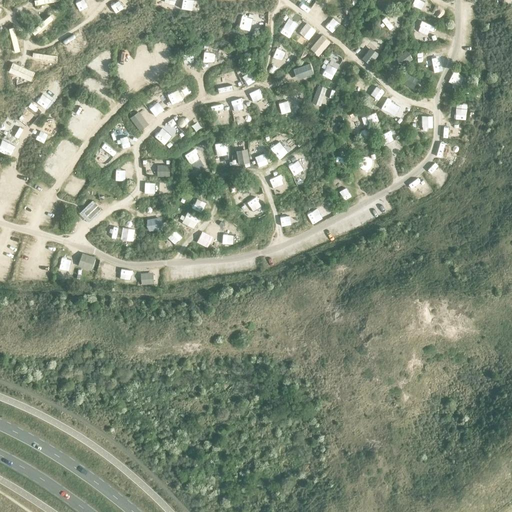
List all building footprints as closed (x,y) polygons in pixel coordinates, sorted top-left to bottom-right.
[(108,7),(110,14),(119,11),(117,3),(108,7)] [(247,13),(247,22),(260,22),(260,13),(247,13)] [(49,14),(31,30),(35,34),(53,18),(49,14)] [(292,37),(298,21),(288,17),(281,33),(292,37)] [(333,32),(340,22),(332,17),(325,27),(333,32)] [(430,34),(434,24),(422,20),(419,29),(430,34)] [(15,52),(20,50),(14,26),(9,27),(15,52)] [(306,43),(314,33),(310,30),(302,40),(306,43)] [(310,49),(320,55),(331,40),(321,33),(310,49)] [(283,57),(285,48),(276,45),(273,55),(283,57)] [(369,64),(377,56),(367,47),(359,55),(369,64)] [(203,62),(215,63),(215,53),(204,53),(203,62)] [(32,80),(36,71),(12,62),(9,71),(32,80)] [(311,62),(294,67),(297,78),(314,73),(311,62)] [(322,74),(333,78),(337,67),(327,63),(322,74)] [(248,85),(256,80),(252,71),(243,75),(248,85)] [(453,71),(448,83),(458,88),(463,76),(453,71)] [(133,72),(123,74),(126,86),(136,84),(133,72)] [(400,79),(406,85),(413,77),(407,72),(400,79)] [(99,96),(105,94),(101,85),(96,87),(99,96)] [(377,100),(383,90),(376,86),(370,96),(377,100)] [(313,100),(324,102),(327,89),(316,87),(313,100)] [(255,102),(264,97),(259,88),(250,93),(255,102)] [(37,99),(45,107),(53,99),(45,91),(37,99)] [(285,96),(289,106),(300,101),(296,92),(285,96)] [(233,108),(243,106),(242,97),(232,98),(233,108)] [(390,115),(398,104),(389,97),(381,108),(390,115)] [(149,108),(154,116),(164,111),(158,102),(149,108)] [(458,102),(455,117),(466,119),(469,104),(458,102)] [(91,105),(80,118),(89,125),(100,112),(91,105)] [(140,130),(149,123),(138,110),(129,118),(140,130)] [(349,115),(352,124),(361,121),(358,112),(349,115)] [(433,130),(433,117),(423,117),(423,130),(433,130)] [(67,129),(79,132),(82,122),(70,118),(67,129)] [(171,119),(165,124),(171,133),(178,128),(171,119)] [(162,127),(154,136),(164,145),(172,136),(162,127)] [(36,138),(43,142),(48,133),(40,129),(36,138)] [(385,131),(385,141),(393,141),(394,131),(385,131)] [(121,148),(128,141),(122,134),(114,141),(121,148)] [(0,150),(10,155),(15,145),(2,139),(0,142),(0,150)] [(215,141),(214,154),(225,154),(225,141),(215,141)] [(112,155),(115,152),(106,142),(103,145),(112,155)] [(282,143),(275,146),(280,155),(287,152),(282,143)] [(195,146),(186,152),(191,162),(201,155),(195,146)] [(250,149),(238,150),(238,165),(250,165),(250,149)] [(297,153),(287,158),(293,168),(302,163),(297,153)] [(257,167),(268,166),(266,155),(256,156),(257,167)] [(343,164),(346,158),(340,155),(337,161),(343,164)] [(132,160),(123,160),(123,170),(133,170),(132,160)] [(50,161),(44,170),(54,176),(60,168),(50,161)] [(144,162),(145,170),(156,169),(155,161),(144,162)] [(269,177),(273,186),(283,182),(279,173),(269,177)] [(409,184),(414,192),(424,185),(419,177),(409,184)] [(75,198),(82,187),(70,179),(63,190),(75,198)] [(146,182),(145,193),(155,195),(156,184),(146,182)] [(346,186),(339,189),(344,199),(351,195),(346,186)] [(231,196),(234,204),(244,201),(241,192),(231,196)] [(255,195),(247,201),(253,210),(262,203),(255,195)] [(91,202),(81,212),(90,221),(101,211),(91,202)] [(321,220),(333,214),(328,204),(316,211),(321,220)] [(194,227),(199,217),(188,211),(182,221),(194,227)] [(285,225),(294,222),(291,213),(281,216),(285,225)] [(157,218),(148,218),(148,227),(157,227),(157,218)] [(208,230),(218,234),(221,225),(211,221),(208,230)] [(137,232),(124,229),(121,242),(134,245),(137,232)] [(177,241),(182,234),(174,229),(169,235),(177,241)] [(232,244),(234,234),(223,233),(222,242),(232,244)] [(71,268),(72,256),(61,255),(60,267),(71,268)] [(92,268),(94,258),(84,256),(82,265),(92,268)] [(120,278),(131,279),(132,269),(120,269),(120,278)] [(141,271),(142,284),(155,283),(154,270),(141,271)]
